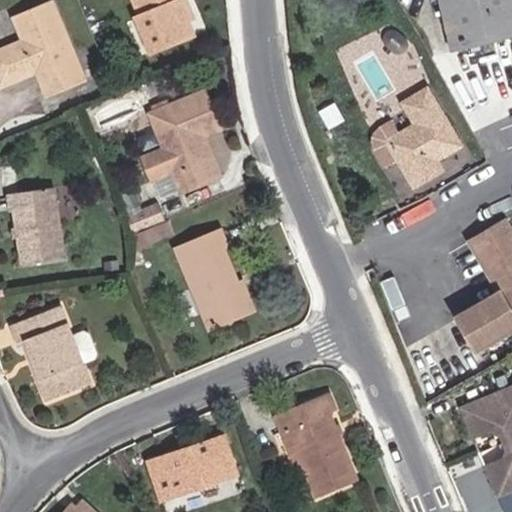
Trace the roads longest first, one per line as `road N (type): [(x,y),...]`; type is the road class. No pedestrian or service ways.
road 1 (residential): [(41,475),(124,417),(359,325)]
road 2 (residential): [(259,0),(279,124),(359,325)]
road 3 (residential): [(359,325),(436,511)]
